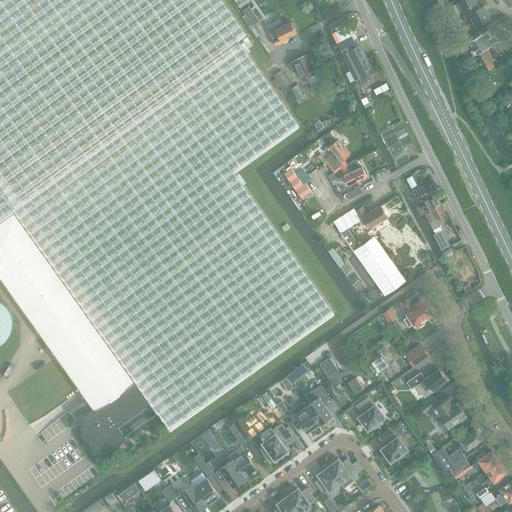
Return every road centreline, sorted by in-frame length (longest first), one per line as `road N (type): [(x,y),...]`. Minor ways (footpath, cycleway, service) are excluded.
road 1 (unclassified): [(364,15),(492,284)]
road 2 (residential): [(233,511),(342,434),(382,487)]
road 3 (residential): [(511,443),(482,401),(452,317),(492,284)]
road 4 (tertiary): [(511,263),(445,120)]
road 5 (unclassified): [(364,15),(431,114),(445,120)]
road 6 (tertiary): [(445,120),(388,0)]
